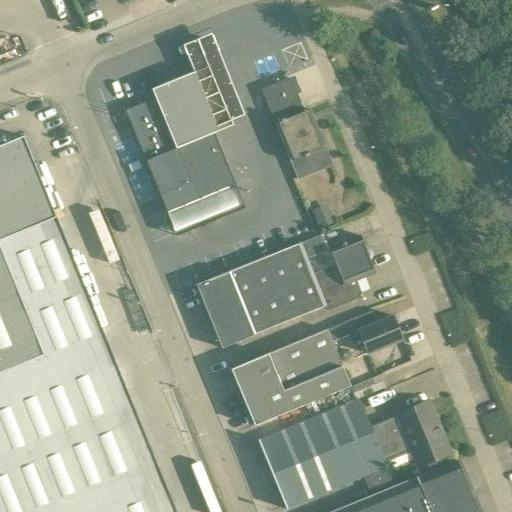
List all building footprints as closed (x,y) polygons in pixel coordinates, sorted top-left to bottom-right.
[(156,90),(159,97),(179,147),(212,133),(233,125),(232,122),(247,116),(243,108),(236,89),(250,84),(268,76),(257,49),(239,57),(223,63),(213,37),(185,48),(196,74),(165,86),(156,90)] [(274,124),(289,161),(297,180),(332,166),(317,129),(312,131),(274,40),(249,50),(278,123),(274,124)] [(165,212),(234,184),(212,133),(179,147),(159,97),(124,111),(144,161),(165,212)] [(0,511),(78,511),(141,487),(102,391),(122,383),(21,137),(0,146),(0,511)] [(234,184),(165,212),(174,234),(243,205),(234,184)] [(314,208),(318,225),(333,221),(328,204),(314,208)] [(328,249),(335,266),(312,275),(299,244),(229,272),(195,286),(221,348),(254,335),(320,308),(327,311),(359,299),(361,293),(356,281),(375,273),(360,236),(328,249)] [(326,330),(330,342),(348,335),(351,343),(361,339),(367,354),(402,340),(392,317),(359,331),(353,318),(326,330)] [(330,342),(326,330),(231,370),(254,426),(349,387),(330,342)] [(355,399),(384,388),(379,375),(350,387),(355,399)] [(259,442),(285,507),(341,484),(350,504),(371,496),(393,486),(383,463),(369,427),(358,401),(259,442)] [(396,414),(397,416),(369,427),(383,463),(411,451),(418,466),(449,453),(440,432),(439,432),(426,402),(396,414)] [(416,477),(393,486),(371,496),(350,504),(331,511),(477,511),(457,460),(416,477)]
